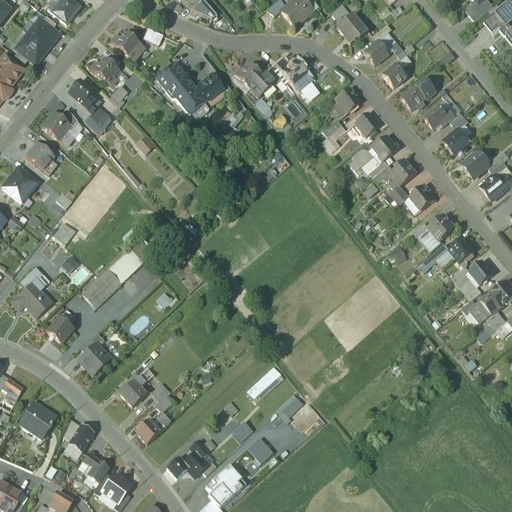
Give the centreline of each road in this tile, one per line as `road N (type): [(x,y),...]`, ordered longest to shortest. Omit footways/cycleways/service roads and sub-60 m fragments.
road 1 (residential): [(138,0),(197,36),(297,47),(332,60),(365,85),(511,260)]
road 2 (residential): [(155,476),(63,381),(0,347)]
road 3 (residential): [(119,0),(0,147)]
road 4 (residential): [(418,0),(511,116)]
